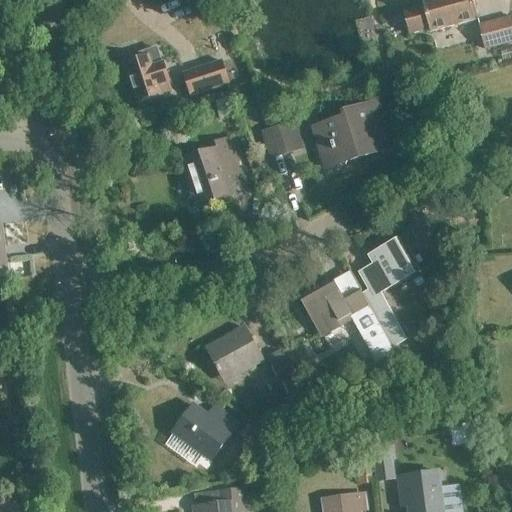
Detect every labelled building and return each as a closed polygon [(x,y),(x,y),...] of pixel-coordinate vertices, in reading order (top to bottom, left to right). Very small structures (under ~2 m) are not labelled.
[(430,33),(477,21),(472,0),(422,0),(421,1),(422,5),(400,11),(407,35),(429,30),(430,33)] [(511,17),(478,26),(484,51),(511,43),(511,17)] [(141,60),(125,65),(138,104),(161,96),(158,87),(169,83),(163,64),(161,65),(156,49),(139,55),(141,60)] [(221,63),(183,75),(190,98),(229,85),(221,63)] [(327,169),(390,149),(376,105),(345,114),(347,120),(315,130),(327,169)] [(274,156),(301,148),(295,125),(268,133),(274,156)] [(223,173),(237,168),(227,139),(211,144),(213,152),(183,162),(197,207),(231,196),(223,173)] [(374,298),(419,272),(401,240),(372,257),(378,267),(362,277),(374,298)] [(357,332),(369,325),(352,295),(341,301),(329,279),(298,296),(318,331),(348,315),(357,332)] [(241,375),(264,362),(244,328),(207,349),(224,378),(238,370),(241,375)] [(283,385),(294,378),(280,352),(268,359),(283,385)] [(211,463),(239,425),(214,408),(207,417),(194,407),(173,435),(211,463)] [(369,452),(357,454),(361,484),(373,482),(369,452)] [(378,482),(393,480),(389,452),(374,454),(378,482)] [(402,510),(408,509),(408,511),(442,511),(438,473),(398,478),(402,510)] [(244,511),(242,490),(220,493),(221,505),(193,508),(193,511),(244,511)] [(357,511),(367,510),(365,495),(323,501),(324,511),(357,511)] [(15,511),(13,502),(0,506),(0,511),(15,511)]
